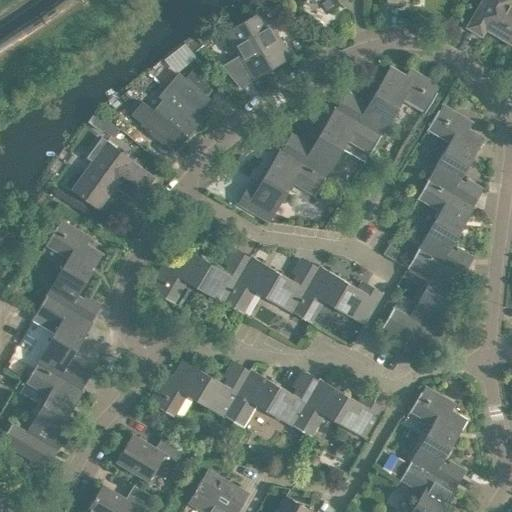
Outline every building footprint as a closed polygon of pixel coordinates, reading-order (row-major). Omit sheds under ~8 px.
[(305,0),(310,5),(317,0),(322,0),(330,10),(344,0),(305,0)] [(511,0),(483,0),(468,26),(482,35),(486,28),(511,43),(511,0)] [(264,10),(226,33),(239,56),(223,65),(240,87),(254,79),(252,77),(290,55),(264,10)] [(403,98),(426,111),(437,93),(436,92),(440,85),(410,67),(406,74),(391,65),(358,120),(358,121),(381,134),(403,98)] [(142,101),(132,114),(143,123),(141,125),(163,143),(164,141),(176,151),(199,123),(193,118),(210,98),(191,83),(180,73),(179,72),(159,96),(163,99),(153,110),(142,101)] [(452,193),(452,192),(485,137),(469,128),(473,121),(443,103),(439,110),(438,110),(427,129),(450,142),(428,179),(452,193)] [(335,107),(303,162),(302,162),(326,176),(348,139),(371,153),(381,134),(358,121),(358,120),(335,107)] [(103,137),(92,152),(97,155),(72,189),(92,204),(101,192),(107,197),(113,187),(117,187),(137,201),(154,177),(132,161),(133,160),(103,137)] [(303,162),(280,148),(245,208),(268,222),(293,181),(315,195),(326,176),(302,162),(303,162)] [(442,261),(475,206),(452,192),(452,193),(428,179),(418,197),(440,210),(419,247),(442,261)] [(103,253),(88,243),(92,237),(62,219),(58,226),(57,225),(46,244),(68,257),(47,294),(70,308),(103,253)] [(238,278),(182,246),(173,261),(166,257),(149,287),(156,291),(155,292),(174,303),(187,280),(224,302),(238,278)] [(433,330),(465,274),(442,261),(419,247),(408,266),(431,279),(409,316),(433,330)] [(307,288),(306,288),(251,255),(238,278),(224,302),(242,313),(256,290),(292,312),(307,288)] [(324,300),(365,324),(379,300),(320,265),(306,288),(307,288),(292,312),(311,323),(324,300)] [(36,312),(59,326),(37,363),(60,377),(61,376),(93,321),(70,308),(47,294),(36,312)] [(409,316),(394,306),(382,325),(414,343),(411,348),(427,357),(441,334),(433,330),(409,316)] [(13,357),(7,367),(20,375),(26,364),(13,357)] [(238,392),(238,391),(182,359),(173,374),(166,370),(149,400),(156,404),(155,405),(174,416),(187,394),(224,415),(238,392)] [(26,381),(49,394),(27,431),(12,422),(1,441),(32,459),(29,464),(44,473),(58,449),(51,445),(83,390),(61,376),(60,377),(37,363),(26,381)] [(307,401),(306,401),(251,369),(238,391),(238,392),(224,415),(242,426),(256,403),(293,425),(307,401)] [(311,436),(324,413),(365,437),(379,413),(319,378),(306,401),(307,401),(293,425),(311,436)] [(410,410),(433,424),(411,460),(435,475),(435,474),(467,419),(452,410),(456,403),(426,385),(422,392),(421,391),(410,410)] [(176,460),(182,450),(161,438),(155,448),(132,434),(116,461),(149,481),(165,454),(176,460)] [(392,452),(384,467),(397,474),(406,460),(392,452)] [(443,511),(458,487),(435,474),(435,475),(411,460),(400,479),(423,492),(410,511),(443,511)] [(206,511),(237,511),(249,493),(207,469),(188,502),(206,511)] [(86,511),(87,511),(145,511),(154,497),(134,484),(125,498),(102,484),(86,511)] [(312,511),(313,511),(286,495),(275,511),(312,511)]
